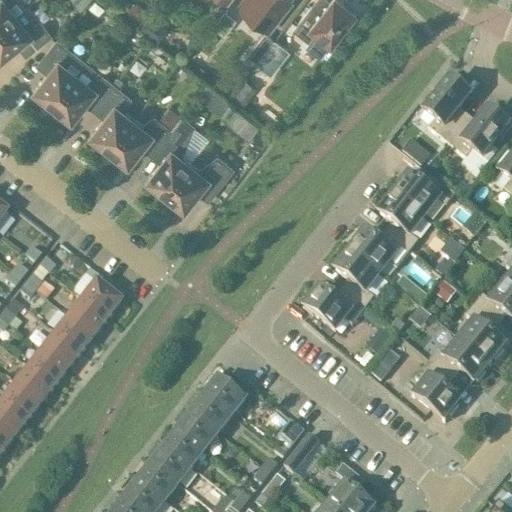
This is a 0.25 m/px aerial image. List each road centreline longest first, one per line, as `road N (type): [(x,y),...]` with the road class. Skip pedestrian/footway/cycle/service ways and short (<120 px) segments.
road 1 (residential): [(449,495),(252,334),(389,154)]
road 2 (residential): [(165,277),(0,148)]
